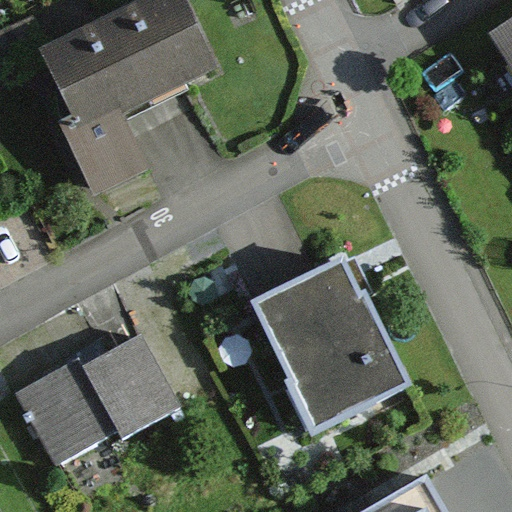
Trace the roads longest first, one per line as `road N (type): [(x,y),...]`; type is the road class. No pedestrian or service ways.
road 1 (residential): [(370,115),(0,318)]
road 2 (residential): [(370,115),(511,406)]
road 3 (residential): [(348,67),(454,0)]
